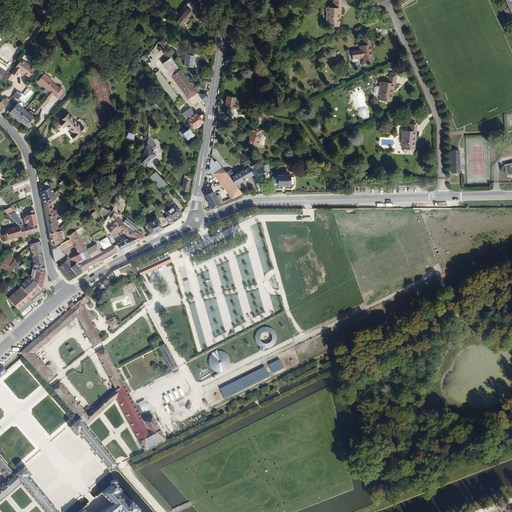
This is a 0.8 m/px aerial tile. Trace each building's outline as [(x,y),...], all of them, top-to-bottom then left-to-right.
[(341,17),(341,14),(343,14),(343,0),(335,0),(335,6),(329,6),(329,11),(327,11),(326,22),(328,22),(328,26),(342,27),(342,17),(341,17)] [(511,0),(503,0),(508,10),(503,12),(509,27),(511,25),(511,0)] [(183,23),(193,10),(196,12),(201,6),(194,1),(188,7),(183,13),(181,16),(178,19),(178,20),(183,23)] [(171,28),(178,20),(178,19),(175,17),(168,26),(171,28)] [(163,37),(171,28),(168,26),(160,35),(163,37)] [(370,61),(370,37),(363,38),(363,45),(359,45),(359,49),(350,49),(350,57),(354,59),(355,59),(356,57),(362,57),(361,61),(370,61)] [(193,64),(194,52),(181,52),(181,59),(184,59),(183,63),(193,64)] [(190,81),(172,54),(163,60),(190,101),(193,102),(201,97),(198,92),(194,88),(193,85),(190,81)] [(11,81),(15,76),(16,76),(20,71),(29,77),(30,76),(35,69),(34,68),(34,67),(31,64),(29,64),(22,59),(11,73),(9,71),(5,77),(11,81)] [(0,79),(9,67),(0,60),(0,79)] [(176,90),(158,64),(153,67),(172,95),(175,93),(173,91),(176,90)] [(391,103),(392,91),(394,91),(395,83),(397,84),(398,76),(396,76),(397,73),(390,72),(390,75),(388,75),(388,82),(381,81),(381,87),(375,86),(374,94),(379,95),(379,96),(382,97),(381,101),(391,103)] [(57,97),(62,91),(63,90),(62,89),(63,87),(61,85),(59,86),(58,86),(53,82),(53,80),(46,75),(40,83),(50,91),(47,94),(48,95),(46,97),(45,96),(42,100),(47,103),(49,100),(48,99),(51,96),(51,95),(53,93),(57,97)] [(193,85),(200,79),(196,75),(190,81),(193,85)] [(205,104),(207,93),(198,92),(201,97),(205,104)] [(234,102),(234,95),(226,93),(225,102),(230,103),(229,105),(237,107),(237,103),(234,102)] [(0,106),(3,109),(9,103),(3,98),(0,102),(0,106)] [(19,119),(26,110),(23,108),(24,106),(22,105),(21,106),(18,103),(11,112),(19,119)] [(202,119),(203,112),(197,110),(195,112),(194,110),(193,109),(190,110),(186,103),(180,107),(193,126),(202,119)] [(27,126),(34,117),(33,116),(35,114),(34,113),(31,111),(29,113),(26,110),(19,119),(27,126)] [(81,125),(69,113),(60,122),(64,127),(67,124),(75,132),(79,136),(87,128),(83,124),(81,125)] [(415,148),(416,139),(414,138),(414,136),(416,136),(417,122),(409,122),(410,128),(404,128),(404,132),(402,132),(402,143),(404,143),(404,152),(413,152),(413,148),(415,148)] [(194,132),(189,125),(179,132),(183,139),(194,132)] [(254,144),(259,129),(250,125),(244,141),(254,144)] [(154,152),(150,147),(155,143),(151,138),(152,135),(147,134),(147,147),(140,164),(154,152)] [(456,172),(455,150),(446,150),(447,172),(456,172)] [(220,163),(214,156),(210,160),(208,168),(209,170),(220,163)] [(250,175),(244,166),(241,160),(237,162),(241,167),(232,174),(228,169),(225,170),(235,183),(250,175)] [(235,183),(225,170),(220,163),(209,170),(213,175),(215,174),(232,196),(241,191),(235,183)] [(258,171),(256,164),(244,166),(250,175),(258,171)] [(511,164),(503,167),(505,177),(511,177),(511,164)] [(291,182),(290,172),(278,173),(279,183),(291,182)] [(169,186),(157,173),(152,178),(163,191),(169,186)] [(55,193),(54,183),(59,178),(57,177),(56,178),(53,175),(42,185),(45,203),(55,193)] [(260,192),(254,182),(251,184),(255,192),(260,192)] [(55,215),(53,203),(62,194),(59,190),(55,193),(45,203),(48,216),(55,215)] [(220,203),(216,196),(213,191),(205,196),(212,206),(220,203)] [(224,201),(220,194),(216,196),(220,203),(224,201)] [(64,211),(70,205),(66,201),(61,207),(64,211)] [(174,219),(182,212),(175,205),(164,215),(171,224),(176,221),(174,219)] [(11,214),(17,211),(13,206),(7,209),(11,214)] [(111,210),(112,208),(108,206),(102,213),(105,217),(107,215),(111,210)] [(38,222),(35,208),(28,209),(29,211),(26,211),(29,224),(37,223),(38,222)] [(25,221),(17,211),(11,214),(22,221),(22,223),(23,225),(25,225),(25,221)] [(117,234),(122,228),(119,225),(124,220),(122,219),(120,217),(116,213),(115,213),(112,216),(116,220),(109,228),(117,234)] [(136,221),(126,213),(122,219),(124,220),(136,230),(145,237),(148,235),(139,228),(133,225),(136,221)] [(60,229),(58,214),(55,215),(48,216),(50,233),(60,229)] [(156,232),(166,227),(161,217),(151,222),(152,224),(150,225),(151,227),(154,227),(156,232)] [(136,230),(124,220),(119,225),(122,228),(129,233),(129,234),(136,230)] [(25,233),(23,225),(22,223),(8,226),(8,229),(3,230),(5,237),(25,233)] [(39,230),(37,223),(29,224),(25,225),(23,225),(25,233),(25,239),(29,238),(28,233),(39,230)] [(86,246),(77,228),(70,233),(72,237),(58,245),(53,248),(56,261),(64,254),(61,250),(74,241),(78,249),(79,250),(86,246)] [(62,238),(61,233),(64,232),(63,229),(60,229),(50,233),(52,244),(57,242),(62,238)] [(136,241),(145,237),(136,230),(129,234),(132,236),(130,237),(136,241)] [(121,248),(136,241),(130,237),(128,238),(122,240),(119,242),(121,248)] [(43,254),(40,240),(30,244),(32,256),(43,254)] [(79,271),(117,250),(114,242),(83,259),(81,256),(81,255),(79,250),(78,249),(71,254),(64,261),(63,261),(60,263),(61,264),(59,266),(69,278),(79,271)] [(9,272),(18,262),(18,261),(12,252),(1,264),(9,272)] [(46,272),(43,254),(32,256),(34,264),(32,269),(46,272)] [(169,256),(138,271),(141,276),(172,262),(169,256)] [(40,289),(46,272),(32,269),(32,270),(26,266),(26,264),(24,263),(21,265),(23,268),(29,275),(40,289)] [(29,275),(6,297),(22,318),(44,297),(38,291),(40,289),(29,275)] [(77,301),(15,353),(43,383),(52,376),(32,353),(75,316),(89,346),(98,341),(77,301)] [(118,326),(114,317),(108,321),(113,330),(118,326)] [(256,333),(255,336),(255,340),(257,343),(259,346),(262,347),(265,348),(268,348),(272,347),(275,344),(276,341),(277,337),(276,333),(274,330),(271,328),(267,327),(264,327),(260,328),(258,330),(256,333)] [(75,340),(66,344),(70,352),(79,348),(75,340)] [(179,369),(167,345),(160,349),(172,372),(179,369)] [(56,382),(48,389),(73,419),(65,427),(72,436),(75,433),(91,453),(106,472),(115,465),(84,425),(113,399),(140,451),(163,440),(149,415),(140,419),(102,348),(93,353),(112,389),(85,414),(56,382)] [(209,357),(208,360),(208,364),(210,367),(212,370),(215,371),(218,372),(222,372),(225,371),(228,368),(230,365),(230,361),(229,357),(227,354),(224,352),(221,351),(217,351),(214,352),(211,354),(209,357)] [(263,367),(219,389),(224,399),(268,377),(263,367)] [(31,408),(33,411),(31,413),(35,418),(53,404),(47,396),(31,408)] [(12,424),(0,435),(0,440),(5,445),(19,432),(12,424)] [(62,451),(75,441),(68,432),(56,443),(62,451)] [(68,453),(72,458),(84,448),(81,443),(68,453)] [(0,475),(4,480),(0,483),(0,496),(2,495),(16,483),(33,503),(40,511),(55,511),(41,495),(25,476),(28,474),(20,465),(10,473),(0,461),(0,475)] [(81,511),(79,509),(74,511),(133,511),(137,510),(113,484),(113,483),(113,481),(112,480),(109,480),(107,480),(106,482),(106,483),(107,485),(98,493),(107,504),(103,508),(102,507),(95,511),(81,511)] [(22,507),(30,501),(20,488),(12,495),(22,507)]
